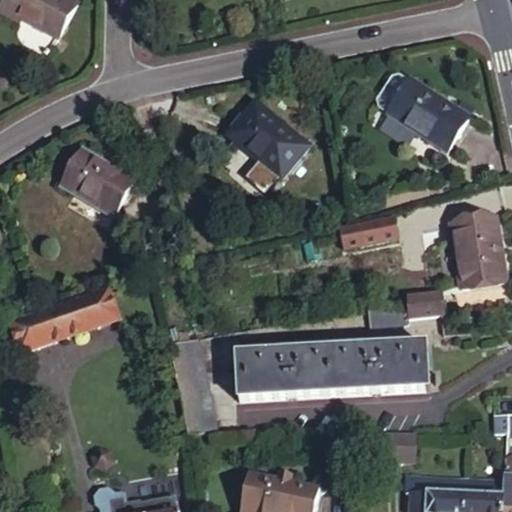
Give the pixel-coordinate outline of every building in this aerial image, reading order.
[(58,39),(79,1),(76,0),(3,0),(0,7),(0,10),(19,22),(21,18),(58,39)] [(390,113),(410,81),(400,75),(393,76),(378,99),(379,106),(390,113)] [(388,116),(447,154),(471,118),(411,80),(410,81),(390,113),(388,116)] [(301,148),(252,103),(225,132),(274,177),(301,148)] [(116,191),(71,158),(47,191),(92,224),(116,191)] [(417,216),(365,228),(369,247),(421,236),(417,216)] [(495,224),(452,231),(463,296),(506,289),(495,224)] [(115,292),(93,299),(104,331),(125,324),(115,292)] [(423,300),(426,322),(440,320),(437,298),(423,300)] [(27,319),(15,324),(26,357),(104,331),(93,299),(59,310),(27,319)] [(404,303),(407,316),(408,325),(426,322),(423,300),(404,303)] [(408,325),(407,316),(368,317),(370,335),(409,328),(408,325)] [(199,342),(167,347),(171,365),(185,438),(219,439),(199,342)] [(426,351),(237,360),(240,404),(428,396),(426,351)] [(511,418),(492,418),(492,440),(505,440),(504,464),(511,464),(511,418)] [(371,440),(367,440),(366,463),(399,465),(400,442),(371,440)] [(400,442),(399,465),(413,466),(415,444),(400,442)] [(511,511),(511,464),(504,464),(503,482),(503,489),(502,511),(511,511)] [(464,511),(465,504),(465,499),(449,498),(450,480),(403,478),(402,496),(411,496),(409,511),(464,511)] [(176,511),(170,479),(121,489),(114,491),(116,500),(110,501),(112,509),(101,511),(176,511)] [(312,511),(316,495),(247,479),(238,511),(312,511)] [(465,486),(466,479),(450,480),(449,498),(465,499),(465,486)] [(502,511),(503,489),(503,482),(487,481),(487,488),(465,486),(465,499),(465,504),(464,511),(502,511)] [(120,482),(106,485),(110,501),(116,500),(114,491),(121,489),(120,482)]
